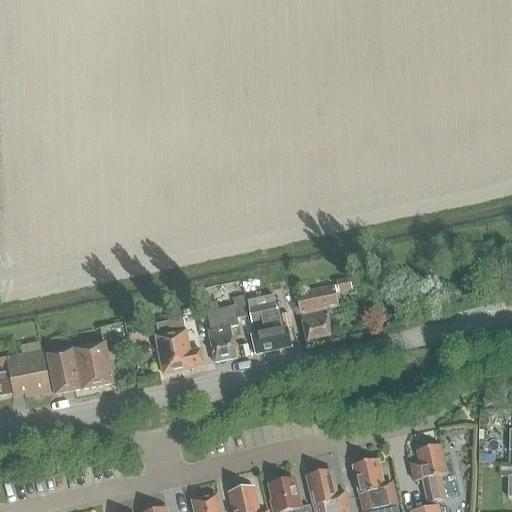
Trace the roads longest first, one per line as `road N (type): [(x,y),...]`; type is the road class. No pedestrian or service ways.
road 1 (tertiary): [(511,317),(236,380)]
road 2 (residential): [(164,485),(430,422)]
road 3 (tertiary): [(236,380),(66,418)]
road 4 (residential): [(42,511),(164,485)]
